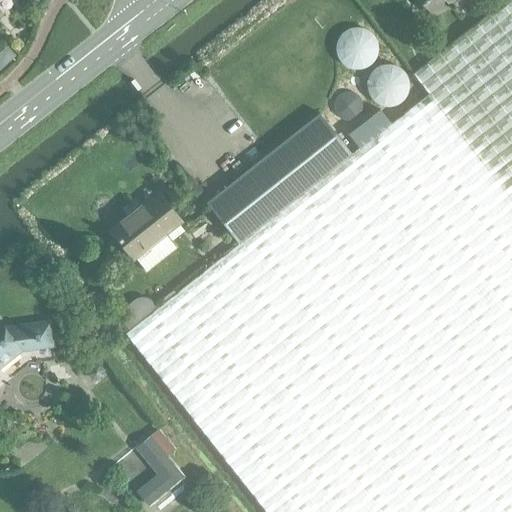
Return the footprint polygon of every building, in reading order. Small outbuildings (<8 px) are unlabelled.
[(511,0),(505,0),(412,73),(428,93),(511,199),(511,0)] [(423,0),(433,13),(449,0),(469,0),(470,1),(471,0),(423,0)] [(238,243),(124,332),(265,511),(511,511),(511,199),(428,93),(390,123),(380,110),(348,135),(359,148),(351,154),(238,243)] [(319,113),(206,201),(238,243),(351,154),(319,113)] [(164,200),(159,204),(152,196),(110,229),(132,258),(180,221),(164,200)] [(0,327),(0,364),(18,350),(52,345),(48,321),(1,328),(0,327)] [(89,373),(89,374),(89,375),(89,376),(89,377),(90,378),(90,379),(91,379),(91,380),(92,380),(93,381),(94,381),(95,381),(95,382),(96,382),(97,382),(98,382),(99,381),(100,381),(101,381),(101,380),(102,380),(102,379),(103,379),(103,378),(104,378),(104,377),(104,376),(104,375),(105,374),(105,373),(104,372),(104,371),(104,370),(103,369),(102,368),(101,367),(100,366),(99,366),(98,366),(97,366),(96,366),(95,366),(94,366),(93,366),(93,367),(92,367),(91,368),(90,369),(90,370),(89,370),(89,371),(89,372),(89,373)] [(182,476),(165,456),(159,449),(168,442),(158,429),(139,445),(163,474),(139,494),(148,505),(182,476)]
